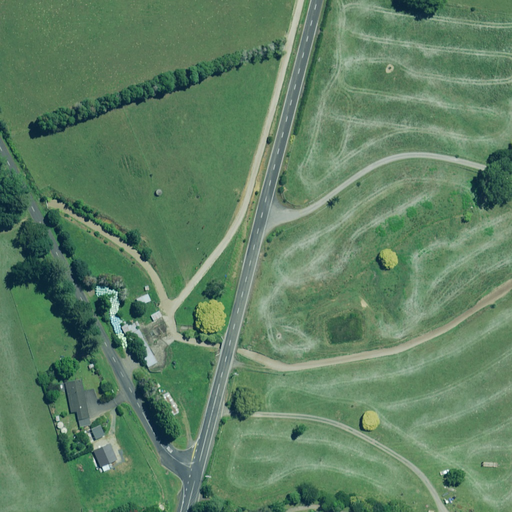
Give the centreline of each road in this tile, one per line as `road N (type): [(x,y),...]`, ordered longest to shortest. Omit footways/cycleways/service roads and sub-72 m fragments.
road 1 (tertiary): [(317,0),(198,468)]
road 2 (track): [(229,347),(184,336),(172,318),(236,225),(301,0)]
road 3 (unclassified): [(198,468),(166,453),(156,438),(0,147)]
road 4 (track): [(225,365),(285,371),(414,350),(511,281)]
